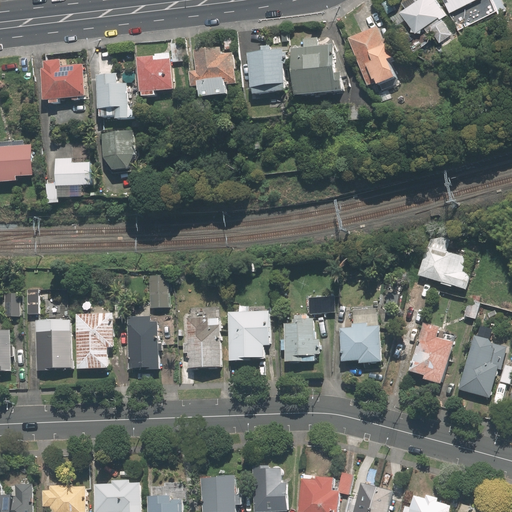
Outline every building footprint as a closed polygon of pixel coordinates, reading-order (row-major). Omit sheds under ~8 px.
[(448,15),(437,0),(418,0),(417,1),(416,0),(407,0),(404,2),(408,7),(402,11),(417,33),(441,16),(442,18),(448,15)] [(473,0),(446,0),(452,11),(473,0)] [(502,0),(492,0),(499,14),(507,10),(502,0)] [(454,34),(445,22),(433,31),(442,42),(454,34)] [(384,41),(378,27),(350,40),(370,88),(379,84),(381,87),(382,87),(384,92),(401,85),(392,63),(398,61),(389,39),(384,41)] [(235,37),(225,38),(226,51),(236,49),(235,37)] [(323,48),(322,39),(308,41),(309,49),(297,50),(301,97),(305,97),(306,104),(352,100),(350,78),(347,78),(347,75),(341,75),(338,46),(323,48)] [(172,45),(174,63),(184,62),(182,44),(172,45)] [(272,52),(271,47),(263,48),(263,53),(250,55),(254,90),(255,90),(256,96),(287,92),(286,86),(288,86),(283,51),(272,52)] [(223,56),(223,49),(197,52),(199,72),(191,73),(193,88),(202,87),(203,99),(229,96),(228,85),(238,83),(235,54),(223,56)] [(156,96),(155,92),(175,90),(170,55),(157,56),(157,57),(139,59),(143,94),(144,93),(145,98),(156,96)] [(62,68),(61,61),(44,63),(45,70),(41,71),(45,102),(51,101),(52,105),(61,104),(60,100),(87,97),(84,66),(62,68)] [(118,85),(117,74),(98,76),(100,111),(102,111),(102,119),(118,117),(118,121),(138,120),(137,106),(129,107),(127,84),(118,85)] [(362,111),(351,111),(350,121),(362,122),(362,111)] [(116,172),(131,171),(137,158),(135,134),(105,136),(107,160),(116,172)] [(25,148),(24,142),(0,143),(0,180),(2,180),(2,184),(19,182),(19,178),(35,177),(33,147),(25,148)] [(58,187),(92,186),(91,164),(72,164),(73,159),(57,160),(58,187)] [(58,200),(58,187),(50,188),(51,201),(58,200)] [(449,253),(452,242),(439,238),(432,239),(430,247),(429,247),(420,277),(468,292),(473,276),(464,274),(469,260),(449,253)] [(150,277),(152,309),(171,308),(170,276),(150,277)] [(28,290),(29,316),(41,316),(40,290),(28,290)] [(21,315),(20,295),(8,295),(8,316),(21,315)] [(310,298),(311,315),(337,314),(336,297),(310,298)] [(465,317),(478,320),(482,306),(469,302),(465,317)] [(361,365),(384,364),(383,327),(378,327),(377,310),(354,311),(355,330),(342,330),(344,364),(361,363),(361,365)] [(270,312),(230,314),(232,364),(252,363),(252,360),(266,359),(265,347),(271,347),(270,312)] [(114,314),(78,316),(80,371),(110,370),(109,349),(116,349),(114,314)] [(152,317),(129,318),(131,371),(161,370),(159,324),(152,324),(152,317)] [(306,321),(306,317),(296,317),(296,322),(295,321),(295,325),(286,325),(286,342),(283,342),(284,352),(287,352),(287,364),(317,363),(317,356),(322,356),(322,341),(317,341),(316,321),(306,321)] [(210,324),(210,319),(189,320),(190,345),(185,345),(186,355),(191,354),(191,371),(223,370),(221,323),(210,324)] [(70,332),(69,322),(39,323),(39,333),(38,333),(39,372),(73,371),(72,332),(70,332)] [(427,382),(444,386),(456,344),(439,340),(442,330),(425,326),(412,374),(428,378),(427,382)] [(0,332),(0,373),(13,373),(12,332),(0,332)] [(476,337),(461,391),(492,400),(501,369),(503,370),(509,349),(492,344),(493,342),(476,337)] [(511,367),(506,366),(501,383),(511,386),(511,383),(511,367)] [(271,465),(255,466),(257,511),(290,510),(289,482),(284,482),(283,467),(271,468),(271,465)] [(388,511),(394,490),(362,482),(365,473),(357,471),(353,489),(358,490),(356,499),(358,500),(354,511),(388,511)] [(351,494),(355,474),(344,472),(340,490),(334,489),(335,477),(304,474),(299,511),(339,511),(342,492),(351,494)] [(238,511),(237,475),(203,476),(204,511),(238,511)] [(132,482),(132,478),(114,479),(114,482),(97,483),(98,511),(112,511),(124,511),(143,511),(142,481),(132,482)] [(34,511),(34,483),(16,483),(17,495),(1,496),(1,498),(0,497),(0,511),(34,511)] [(75,485),(75,484),(52,485),(53,489),(44,490),(45,506),(53,506),(53,511),(88,511),(88,485),(75,485)] [(439,501),(440,497),(428,493),(427,498),(416,495),(411,511),(450,511),(453,505),(439,501)] [(173,494),(150,495),(150,511),(184,511),(184,498),(173,498),(173,494)]
